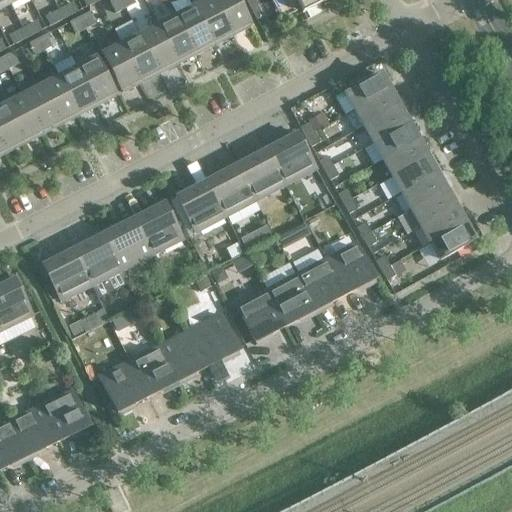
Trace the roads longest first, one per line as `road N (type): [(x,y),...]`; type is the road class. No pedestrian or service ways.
road 1 (residential): [(16,511),(511,258)]
road 2 (residential): [(0,238),(408,30)]
road 3 (residential): [(511,216),(408,30)]
